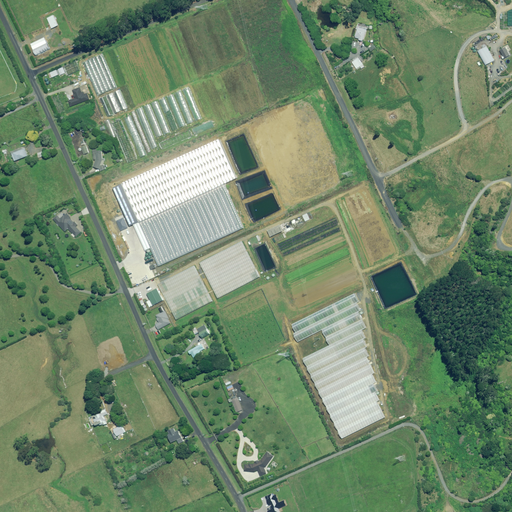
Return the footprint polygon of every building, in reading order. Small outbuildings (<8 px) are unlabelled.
[(59,25),(54,15),(48,18),(53,29),(59,25)] [(361,23),(361,24),(358,23),(356,29),(358,30),(355,37),(360,39),(359,40),(364,41),(368,26),(366,25),(366,24),(361,23)] [(50,49),(44,38),(31,44),(36,55),(50,49)] [(495,60),(487,47),(479,51),(486,65),(495,60)] [(505,58),(510,55),(506,47),(501,50),(505,58)] [(98,55),(113,89),(117,87),(102,54),(98,55)] [(95,57),(109,91),(113,89),(98,55),(95,57)] [(91,58),(106,92),(109,91),(95,57),(91,58)] [(363,65),(358,57),(352,61),(357,69),(363,65)] [(87,60),(101,94),(106,92),(91,58),(87,60)] [(101,94),(87,60),(83,62),(97,96),(101,94)] [(80,70),(76,61),(64,66),(68,75),(80,70)] [(82,93),(80,88),(73,90),(74,94),(73,94),(75,99),(69,101),(71,107),(90,99),(88,93),(85,94),(84,92),(82,93)] [(195,121),(201,119),(188,88),(183,90),(195,121)] [(114,93),(121,111),(128,108),(120,90),(114,93)] [(187,124),(193,122),(180,91),(175,93),(187,124)] [(107,96),(114,114),(120,111),(113,93),(107,96)] [(179,128),(185,125),(173,95),(167,97),(179,128)] [(113,114),(106,96),(100,99),(107,117),(113,114)] [(171,131),(177,129),(165,98),(159,101),(171,131)] [(164,135),(170,132),(157,101),(151,104),(164,135)] [(156,138),(162,135),(149,104),(143,107),(156,138)] [(151,149),(157,147),(141,108),(135,110),(151,149)] [(147,153),(151,151),(134,111),(131,112),(147,153)] [(147,155),(131,116),(124,119),(140,157),(147,155)] [(116,137),(109,120),(104,122),(111,139),(116,137)] [(137,159),(121,120),(112,124),(128,163),(137,159)] [(195,135),(214,126),(212,121),(192,129),(195,135)] [(162,149),(192,136),(190,130),(159,143),(162,149)] [(238,178),(220,139),(113,187),(130,226),(134,224),(146,250),(151,248),(159,267),(245,228),(225,184),(238,178)] [(28,156),(25,149),(13,154),(16,161),(28,156)] [(99,149),(92,150),(94,161),(96,160),(94,167),(99,169),(100,171),(106,169),(104,165),(103,165),(105,159),(103,158),(102,150),(99,151),(99,149)] [(71,219),(66,213),(61,219),(58,215),(54,219),(66,232),(69,229),(73,233),(72,234),(75,237),(75,238),(76,237),(81,232),(76,226),(78,225),(74,222),(71,219)] [(121,231),(128,228),(123,217),(116,221),(121,231)] [(281,227),(280,225),(268,230),(271,237),(283,231),(281,227)] [(200,263),(219,298),(260,277),(241,241),(200,263)] [(193,265),(158,284),(177,320),(212,301),(193,265)] [(154,305),(164,300),(158,289),(148,294),(154,305)] [(360,302),(355,293),(293,325),(297,332),(294,334),(298,342),(322,330),(329,343),(301,357),(343,438),(385,416),(377,401),(380,400),(376,392),(379,390),(375,383),(377,382),(373,374),(375,373),(367,357),(370,355),(366,349),(368,347),(364,339),(367,338),(363,330),(368,328),(360,312),(362,311),(358,303),(360,302)] [(169,319),(165,311),(162,307),(157,309),(160,314),(156,316),(157,318),(159,323),(156,324),(158,330),(171,323),(169,319)] [(208,332),(205,325),(197,329),(202,338),(210,334),(208,332)] [(205,349),(202,344),(189,351),(191,354),(192,354),(194,359),(202,355),(201,351),(205,349)] [(232,390),(234,396),(231,397),(231,398),(229,399),(230,402),(232,402),(237,412),(243,410),(236,395),(232,385),(227,387),(229,391),(232,390)] [(96,424),(97,426),(100,424),(100,426),(103,424),(104,425),(107,424),(104,416),(107,414),(105,409),(101,411),(102,413),(94,417),(95,419),(91,421),(93,425),(96,424)] [(125,432),(122,425),(114,429),(117,436),(125,432)] [(176,432),(174,428),(168,431),(170,434),(168,435),(172,443),(177,440),(179,444),(184,442),(179,431),(176,432)] [(255,462),(255,463),(254,464),(250,463),(249,463),(249,465),(245,464),(244,471),(255,472),(258,471),(260,476),(266,473),(265,468),(274,456),(268,452),(261,461),(259,461),(259,460),(255,462)] [(276,495),(273,496),(272,494),(268,496),(269,499),(268,500),(270,505),(271,505),(273,509),(268,511),(280,511),(279,508),(286,505),(284,501),(277,504),(275,500),(278,499),(276,495)]
